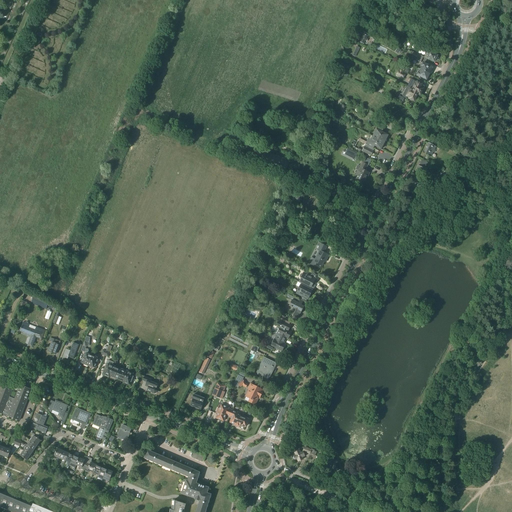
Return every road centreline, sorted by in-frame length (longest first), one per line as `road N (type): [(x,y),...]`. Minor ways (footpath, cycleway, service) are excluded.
road 1 (track): [(511,143),(408,220),(280,447)]
road 2 (secondary): [(282,407),(429,111)]
road 3 (unclassified): [(421,114),(280,394),(282,407)]
road 4 (secondary): [(0,356),(148,414)]
road 5 (residential): [(129,460),(59,432),(20,485)]
